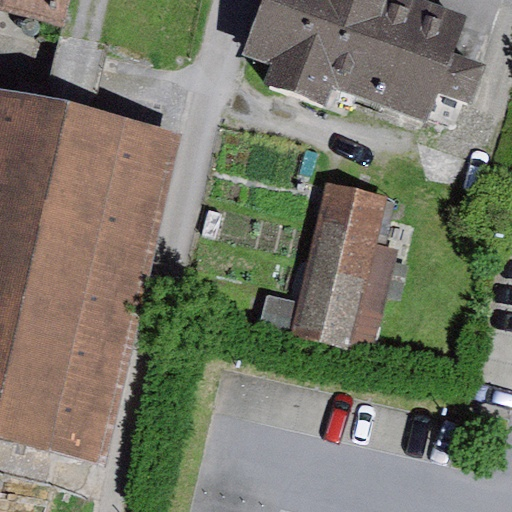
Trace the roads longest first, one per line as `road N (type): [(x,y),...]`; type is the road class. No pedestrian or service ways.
road 1 (residential): [(120,511),(234,0)]
road 2 (track): [(0,76),(210,120)]
